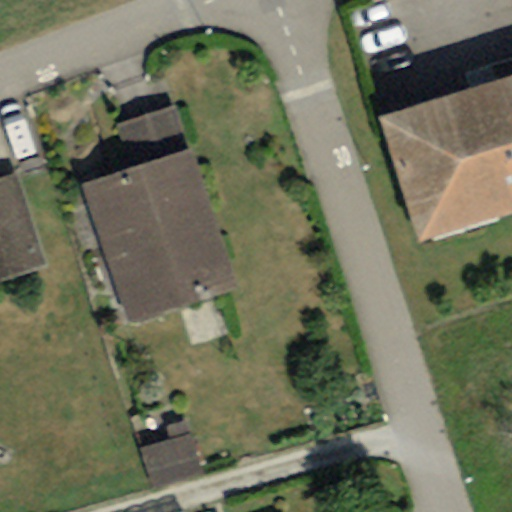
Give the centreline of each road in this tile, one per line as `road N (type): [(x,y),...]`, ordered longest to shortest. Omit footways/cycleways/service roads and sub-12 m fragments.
road 1 (residential): [(266,0),(439,511)]
road 2 (unclassified): [(0,77),(199,0)]
